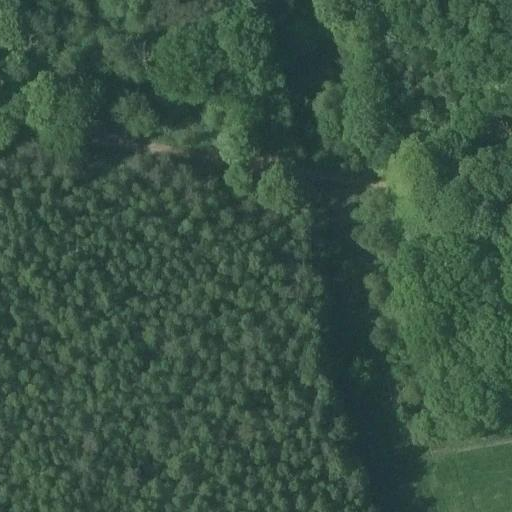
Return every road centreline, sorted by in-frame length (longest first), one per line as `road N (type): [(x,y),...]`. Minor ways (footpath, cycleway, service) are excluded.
road 1 (track): [(511,206),(0,127)]
road 2 (track): [(349,181),(348,212),(401,461),(421,511)]
